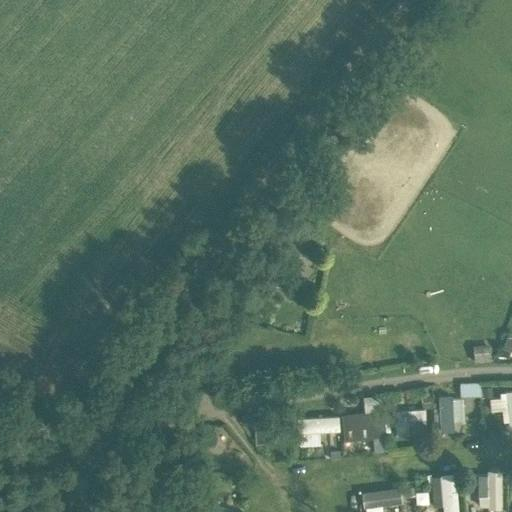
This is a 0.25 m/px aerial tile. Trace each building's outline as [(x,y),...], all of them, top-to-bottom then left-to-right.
[(291,232),(277,257),(271,267),(286,275),(296,257),(305,239),(291,232)] [(296,276),(290,287),(304,295),(310,284),(296,276)] [(267,280),(250,310),(260,316),(271,298),(277,287),(278,286),(267,280)] [(277,287),(271,298),(278,302),(284,291),(277,287)] [(288,289),(283,297),(293,303),(298,295),(288,289)] [(474,350),(475,362),(491,361),(490,349),(474,350)] [(490,387),(482,388),(483,396),(491,395),(490,387)] [(452,394),(438,395),(440,431),(454,430),(453,420),(452,397),(452,394)] [(364,412),(341,414),(344,441),(373,439),(383,438),(380,396),(363,397),(364,412)] [(462,396),(452,397),(453,420),(463,419),(462,396)] [(424,409),(396,411),(397,422),(408,421),(409,435),(426,433),(424,409)] [(338,417),(297,419),(298,433),(339,431),(338,417)] [(291,419),(254,421),(255,443),(271,442),(271,439),(275,434),(292,433),(291,419)] [(214,447),(217,435),(205,431),(202,443),(214,447)] [(383,438),(373,439),(374,453),(387,452),(386,437),(383,438)] [(338,450),(328,450),(329,458),(339,458),(338,450)] [(501,470),(487,470),(488,496),(488,506),(488,509),(502,509),(501,470)] [(457,511),(454,473),(439,475),(442,511),(457,511)] [(412,487),(401,489),(402,497),(414,495),(412,487)] [(399,488),(361,492),(363,506),(400,502),(399,488)] [(207,494),(205,502),(216,505),(218,497),(207,494)] [(488,496),(478,496),(478,506),(488,506),(488,496)] [(202,501),(199,511),(230,511),(231,508),(216,505),(205,502),(202,501)]
